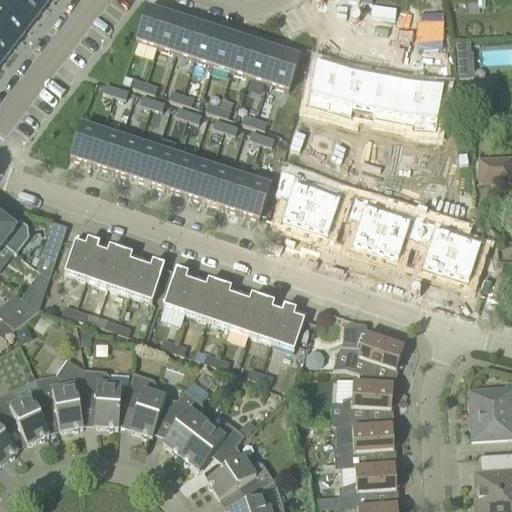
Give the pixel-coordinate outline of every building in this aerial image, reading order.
[(41,14),(23,0),(0,0),(0,14),(25,34),(41,14)] [(51,0),(23,0),(41,14),(51,0)] [(156,54),(168,19),(146,13),(135,47),(156,54)] [(25,34),(0,14),(0,46),(10,54),(25,34)] [(175,60),(186,25),(168,19),(156,54),(175,60)] [(193,66),(204,31),(186,25),(175,60),(193,66)] [(211,72),(222,37),(204,31),(193,66),(211,72)] [(229,77),(241,43),(222,37),(211,72),(229,77)] [(248,83),(259,49),(241,43),(229,77),(248,83)] [(0,67),(10,54),(0,46),(0,67)] [(266,89),(277,55),(259,49),(248,83),(266,89)] [(287,96),(299,62),(292,60),(277,55),(266,89),(287,96)] [(307,102),(307,103),(309,103),(309,102),(330,106),(336,71),(315,67),(316,66),(314,66),(307,102)] [(336,71),(330,106),(351,110),(357,74),(336,71)] [(357,74),(351,110),(372,114),(379,78),(357,74)] [(379,78),(372,114),(392,118),(392,119),(393,119),(400,81),(399,81),(399,82),(379,78)] [(400,81),(393,119),(394,119),(394,118),(415,122),(421,86),(400,82),(401,81),(400,81)] [(143,96),(145,89),(141,87),(134,85),(131,92),(143,96)] [(421,86),(415,122),(435,126),(435,127),(437,127),(437,126),(443,90),(444,89),(442,89),(442,90),(421,86)] [(497,123),(496,87),(468,88),(469,124),(497,123)] [(154,100),(156,92),(153,91),(145,89),(143,96),(154,100)] [(113,101),(116,94),(111,92),(104,90),(102,98),(113,101)] [(127,98),(116,94),(113,101),(125,105),(127,98)] [(179,108),(181,100),(178,99),(170,97),(168,104),(179,108)] [(190,112),(193,104),(189,103),(181,100),(179,108),(190,112)] [(150,113),(152,106),(141,102),(138,110),(150,113)] [(164,110),(152,106),(150,113),(161,117),(164,110)] [(215,120),(218,112),(212,111),(207,109),(204,116),(215,120)] [(227,124),(229,116),(222,114),(218,112),(215,120),(227,124)] [(186,125),(189,118),(177,114),(175,122),(186,125)] [(200,121),(189,118),(186,125),(198,129),(200,121)] [(252,132),(254,124),(248,122),(243,121),(241,128),(252,132)] [(263,136),(266,128),(260,126),(254,124),(252,132),(263,136)] [(223,137),(225,130),(214,126),(211,134),(223,137)] [(91,171),(102,136),(80,129),(69,164),(91,171)] [(236,133),(225,130),(223,137),(234,141),(236,133)] [(109,177),(120,142),(102,136),(91,171),(109,177)] [(316,137),(314,149),(321,151),(324,139),(316,137)] [(259,149),(262,142),(250,138),(248,145),(259,149)] [(324,139),(321,151),(329,152),(331,140),(324,139)] [(127,183),(138,148),(120,142),(109,177),(127,183)] [(262,142),(259,149),(270,153),(273,145),(262,142)] [(358,146),(356,158),(364,159),(366,148),(358,146)] [(145,188),(157,154),(138,148),(127,183),(145,188)] [(366,148),(364,159),(372,161),(374,149),(366,148)] [(164,194),(175,160),(157,154),(145,188),(164,194)] [(401,154),(398,166),(406,167),(408,155),(401,154)] [(285,155),(282,167),(290,169),(293,157),(285,155)] [(408,155),(406,167),(414,169),(416,157),(408,155)] [(182,200),(193,166),(175,160),(164,194),(182,200)] [(511,163),(477,163),(478,189),(511,188),(511,163)] [(200,206),(211,172),(193,166),(182,200),(200,206)] [(356,169),(352,181),(360,183),(363,172),(356,169)] [(218,212),(230,178),(211,172),(200,206),(218,212)] [(363,172),(360,183),(367,186),(371,174),(363,172)] [(280,176),(273,201),(287,206),(280,229),(279,229),(281,230),(281,229),(303,236),(316,198),(294,191),(297,182),(280,176)] [(237,218),(248,184),(230,178),(218,212),(237,218)] [(269,191),(248,184),(237,218),(258,225),(269,191)] [(429,184),(425,196),(432,198),(436,187),(429,184)] [(436,187),(432,198),(440,201),(444,189),(436,187)] [(467,192),(459,194),(461,206),(469,204),(467,192)] [(316,198),(303,236),(326,244),(325,244),(327,245),(327,244),(335,221),(346,225),(354,200),(341,196),(338,205),(316,198)] [(354,200),(346,225),(357,229),(350,252),(351,253),(351,252),(374,259),(386,221),(364,214),(367,205),(354,200)] [(0,248),(2,251),(3,250),(14,258),(26,242),(25,232),(19,228),(21,225),(0,208),(0,248)] [(386,221),(374,259),(396,267),(396,268),(397,268),(397,267),(405,244),(416,248),(424,223),(411,219),(408,228),(386,221)] [(424,223),(416,248),(428,252),(420,275),(421,276),(422,275),(444,282),(457,244),(434,237),(437,228),(424,223)] [(457,244),(444,282),(466,290),(466,291),(468,291),(468,290),(480,252),(457,244)] [(163,271),(157,269),(151,266),(149,273),(129,266),(131,260),(108,252),(106,258),(96,255),(99,249),(86,245),(84,251),(74,247),(67,266),(63,278),(151,308),(157,290),(163,271)] [(48,285),(58,256),(44,252),(36,276),(40,279),(40,278),(48,285)] [(184,320),(195,288),(185,285),(187,279),(175,274),(162,312),(184,320)] [(38,316),(48,285),(40,278),(40,279),(20,304),(22,305),(23,304),(38,316)] [(206,327),(213,305),(218,289),(207,285),(205,292),(195,288),(184,320),(206,327)] [(227,334),(237,305),(238,303),(228,300),(230,293),(218,289),(213,305),(206,327),(227,334)] [(249,342),(261,305),(261,304),(250,300),(248,306),(238,303),(237,305),(227,334),(249,342)] [(14,336),(38,316),(23,304),(22,305),(3,328),(14,336)] [(281,318),(280,318),(271,314),(273,308),(261,304),(261,305),(249,342),(271,349),(281,318)] [(297,344),(303,325),(292,322),(295,315),(283,311),(280,318),(281,318),(271,349),(293,356),(297,344)] [(72,323),(75,316),(64,312),(61,320),(72,323)] [(87,320),(75,316),(72,323),(84,327),(87,320)] [(0,346),(14,336),(3,328),(1,326),(0,326),(0,346)] [(116,338),(118,330),(107,327),(104,334),(116,338)] [(130,334),(118,330),(116,338),(127,342),(130,334)] [(401,372),(401,356),(403,352),(385,346),(386,344),(378,344),(365,339),(360,354),(351,353),(349,360),(338,356),(331,376),(344,375),(372,384),(377,371),(395,377),(396,372),(401,372)] [(171,357),(174,350),(163,346),(160,353),(171,357)] [(185,353),(174,350),(171,357),(183,361),(185,353)] [(214,372),(217,364),(206,360),(203,368),(214,372)] [(77,407),(74,391),(82,389),(83,376),(67,364),(55,381),(42,384),(35,385),(37,399),(29,402),(37,417),(54,414),(59,438),(82,433),(77,407)] [(229,368),(217,364),(214,372),(226,376),(229,368)] [(258,387),(260,379),(249,375),(246,383),(258,387)] [(119,408),(120,391),(108,390),(109,382),(105,377),(83,376),(82,389),(74,391),(77,407),(95,409),(93,433),(117,434),(119,408)] [(159,417),(164,403),(153,399),(156,391),(153,386),(133,379),(128,392),(120,391),(119,408),(136,414),(128,436),(151,444),(160,418),(159,417)] [(272,383),(260,379),(258,387),(269,391),(272,383)] [(329,409),(328,432),(333,432),(340,433),(351,433),(370,432),(371,415),(380,416),(390,416),(390,411),(395,410),(391,395),(392,391),(392,390),(373,389),(366,386),(365,389),(351,388),(350,403),(341,405),(341,410),(329,409)] [(511,443),(511,393),(468,396),(471,446),(511,443)] [(180,463),(206,429),(197,422),(202,415),(201,409),(184,396),(176,407),(164,403),(159,417),(160,418),(176,430),(161,449),(180,463)] [(0,436),(0,437),(16,429),(26,451),(48,441),(37,417),(29,402),(19,407),(15,399),(10,397),(0,401),(0,436)] [(248,426),(239,434),(245,440),(254,432),(248,426)] [(242,463),(235,452),(244,442),(227,428),(220,429),(215,436),(206,429),(180,463),(198,477),(213,458),(229,471),(242,463)] [(352,448),(332,455),(334,475),(353,474),(375,472),(374,472),(373,458),(385,457),(393,456),(392,451),(396,450),(391,435),(391,430),(381,431),(370,432),(351,433),(352,448)] [(0,470),(17,457),(0,437),(0,436),(0,470)] [(511,511),(511,459),(478,461),(479,478),(473,478),(475,511),(511,511)] [(261,469),(255,468),(248,472),(242,463),(229,471),(205,486),(219,506),(239,493),(248,507),(248,508),(265,503),(262,495),(273,487),(261,469)] [(395,496),(395,491),(399,490),(394,475),(393,470),(375,472),(353,474),(354,488),(346,491),(337,495),(337,511),(377,511),(376,498),(395,496)] [(278,511),(276,511),(272,511),(267,511),(265,503),(248,508),(248,507),(234,511),(278,511)]
